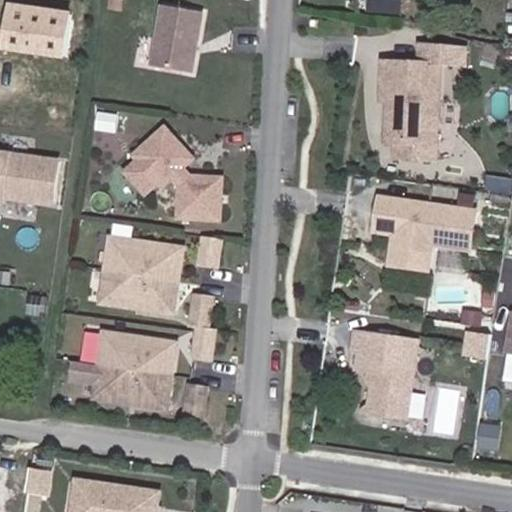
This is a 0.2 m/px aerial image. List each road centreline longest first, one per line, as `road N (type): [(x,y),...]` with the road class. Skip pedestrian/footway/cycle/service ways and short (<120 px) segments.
road 1 (residential): [(280,0),(253,466)]
road 2 (residential): [(511,497),(253,466)]
road 3 (residential): [(253,466),(0,424)]
